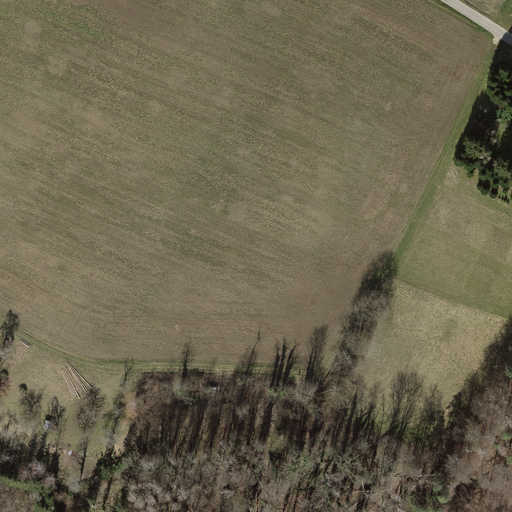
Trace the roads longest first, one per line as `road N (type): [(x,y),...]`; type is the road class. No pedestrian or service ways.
road 1 (track): [(0,320),(112,373),(324,378),(511,18)]
road 2 (track): [(385,263),(511,313)]
